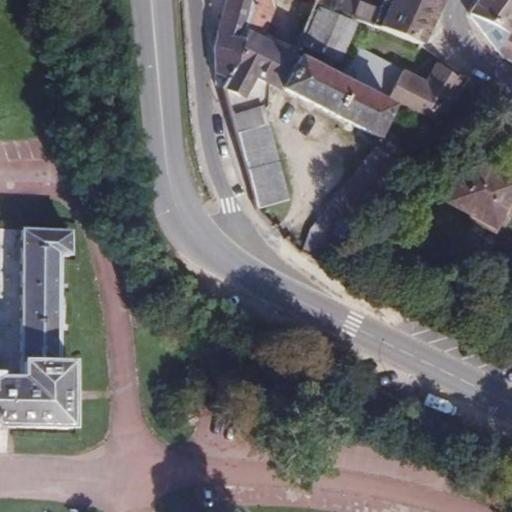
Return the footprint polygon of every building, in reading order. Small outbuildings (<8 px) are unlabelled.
[(230,0),(216,48),(219,78),(220,89),(226,92),(253,37),(241,31),(253,0),(230,0)] [(266,0),(265,0),(253,0),(241,31),(253,37),(263,42),(267,28),(272,12),(266,0)] [(292,0),(278,33),(267,28),(263,42),(297,60),(319,9),(296,0),(292,0)] [(296,0),(319,9),(323,0),(296,0)] [(359,10),(331,0),(323,0),(319,9),(353,24),(359,10)] [(378,34),(423,50),(446,0),(373,0),(387,6),(389,0),(392,0),(396,2),(387,22),(381,20),(384,11),(362,3),(359,10),(353,24),(378,34)] [(511,0),(484,0),(471,18),(500,54),(508,42),(511,35),(511,0)] [(341,65),(355,31),(321,15),(306,49),(341,65)] [(253,37),(226,92),(241,101),(247,96),(256,78),(379,141),(387,128),(394,113),(385,107),(297,60),(263,42),(253,37)] [(511,45),(508,42),(500,54),(507,62),(511,55),(511,45)] [(356,78),(363,64),(352,58),(341,80),(385,105),(390,96),(356,78)] [(398,81),(363,64),(356,78),(390,96),(398,81)] [(395,132),(400,134),(408,120),(412,122),(415,116),(433,124),(436,118),(440,120),(457,86),(430,73),(420,92),(398,81),(390,96),(408,107),(395,132)] [(394,113),(387,128),(395,132),(408,107),(390,96),(385,105),(385,107),(394,113)] [(247,165),(260,213),(292,206),(265,109),(233,116),(244,155),(247,154),(250,164),(247,165)] [(316,235),(339,253),(393,182),(400,171),(375,152),(316,235)] [(511,199),(511,183),(473,164),(452,207),(497,230),(511,199)] [(0,432),(67,433),(67,362),(59,363),(62,266),(72,265),(72,232),(16,232),(16,382),(0,381),(0,432)] [(305,260),(326,270),(339,253),(316,235),(305,260)] [(283,410),(259,399),(246,429),(268,439),(283,410)]
